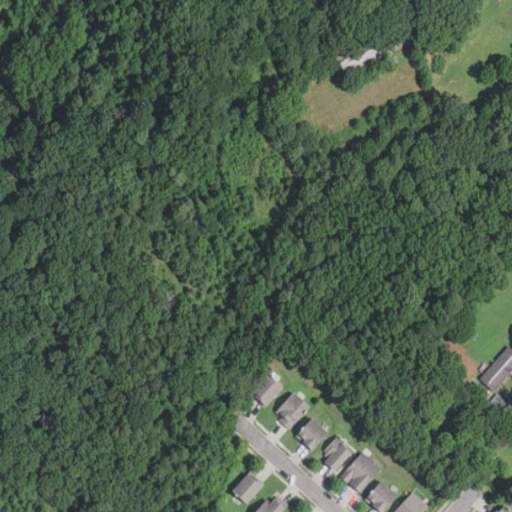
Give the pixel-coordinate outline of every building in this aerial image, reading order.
[(346,76),(408,48),(397,24),(335,51),(346,76)] [(273,101),(261,89),(246,103),(263,120),(273,111),(268,106),(273,101)] [(493,391),(511,372),(511,347),(511,346),(479,377),(493,391)] [(268,405),(285,387),(268,371),(251,389),(268,405)] [(291,429),(311,406),(294,391),(274,413),(291,429)] [(297,434),(314,450),(330,433),(313,417),(297,434)] [(336,470),(354,453),(337,436),(320,454),(336,470)] [(382,470),(364,451),(340,474),(359,493),(382,470)] [(265,485),(250,472),(233,490),(249,504),(265,485)] [(385,511),(400,497),(383,480),(367,497),(382,511),(385,511)] [(393,511),(426,511),(430,508),(413,492),(393,511)] [(255,511),(284,511),(288,508),(274,494),(255,511)]
